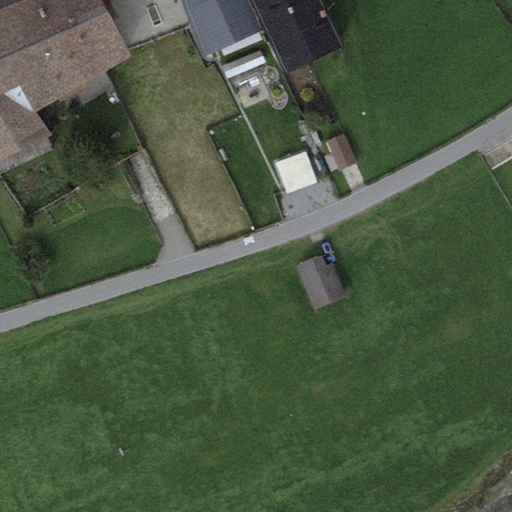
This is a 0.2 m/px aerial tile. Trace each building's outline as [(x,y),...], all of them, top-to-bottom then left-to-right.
[(102,0),(17,0),(0,7),(0,33),(38,110),(57,98),(61,101),(90,85),(87,80),(131,56),(102,0)] [(264,29),(251,0),(180,0),(204,55),(264,29)] [(343,44),(323,0),(251,0),(264,29),(283,71),(343,44)] [(0,157),(49,133),(38,110),(0,33),(0,157)] [(344,133),(327,141),(342,170),(358,162),(344,133)] [(286,198),(316,186),(304,155),(274,167),(286,198)] [(323,255),(297,266),(314,309),(348,295),(333,261),(326,264),(323,255)]
